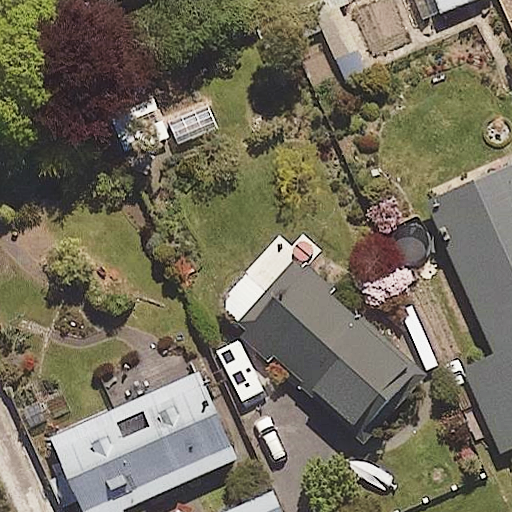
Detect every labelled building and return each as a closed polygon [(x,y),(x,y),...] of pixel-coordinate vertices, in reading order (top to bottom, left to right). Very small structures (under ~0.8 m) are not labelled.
[(119,0),(52,0),(57,17),(119,0)] [(349,0),(329,0),(284,19),(295,45),(321,34),(340,79),(375,64),(349,0)] [(435,0),(440,11),(468,0),(435,0)] [(168,138),(152,95),(123,106),(140,149),(168,138)] [(511,159),(425,197),(492,353),(463,366),(499,450),(511,443),(511,159)] [(276,238),(215,304),(370,448),(431,381),(276,238)] [(235,456),(197,371),(49,436),(82,511),(123,511),(121,506),(235,456)] [(280,511),(271,490),(220,511),(280,511)]
